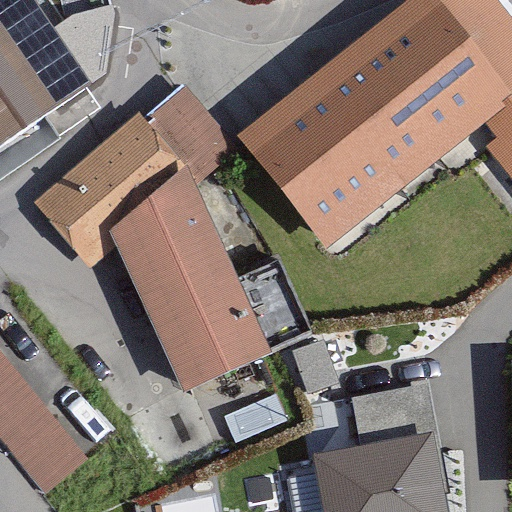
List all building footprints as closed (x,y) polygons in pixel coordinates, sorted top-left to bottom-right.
[(0,0),(0,150),(90,89),(27,0),(0,0)] [(450,0),(445,5),(441,0),(423,0),(242,147),(329,253),(481,130),(495,147),(483,156),(511,190),(511,16),(498,0),(472,0),(470,2),(468,0),(450,0)] [(273,365),(201,189),(236,157),(179,93),(142,125),(138,120),(36,210),(96,278),(122,256),(182,402),(273,365)] [(90,465),(0,354),(0,450),(43,503),(90,465)] [(360,438),(312,447),(323,511),(450,511),(427,379),(352,392),(360,438)] [(275,428),(267,408),(223,425),(232,446),(275,428)]
